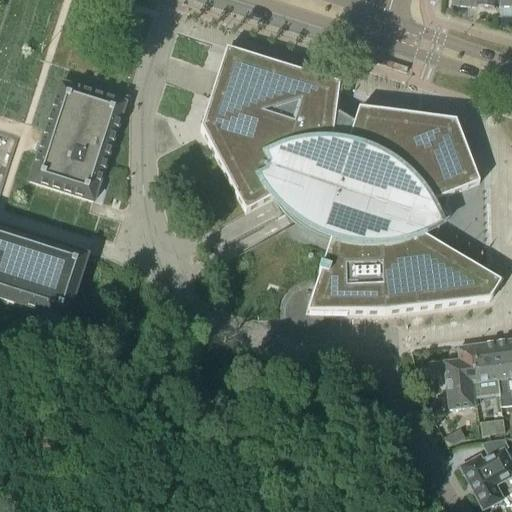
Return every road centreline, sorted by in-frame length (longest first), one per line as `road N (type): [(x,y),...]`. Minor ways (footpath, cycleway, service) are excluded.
road 1 (residential): [(155,255),(143,220),(141,101),(171,0)]
road 2 (residential): [(155,255),(184,304),(253,348),(302,352),(362,341)]
road 3 (residential): [(453,511),(362,341)]
road 4 (primary): [(511,75),(383,29)]
